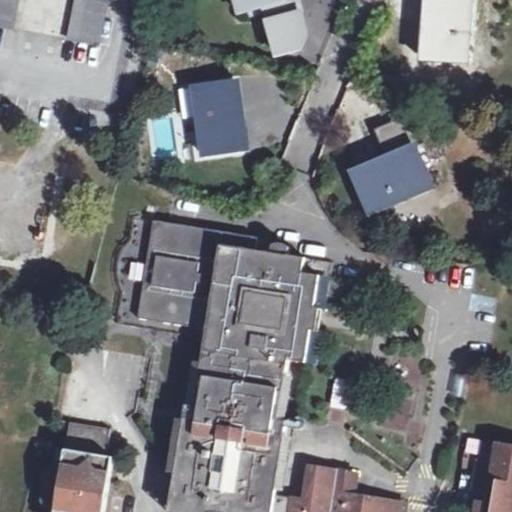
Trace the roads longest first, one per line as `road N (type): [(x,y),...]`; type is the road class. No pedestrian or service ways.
road 1 (residential): [(365,0),(300,180),(297,220),(337,257),(443,300),(453,312),(422,511)]
road 2 (unknown): [(0,54),(55,65),(93,61),(108,53),(126,0)]
